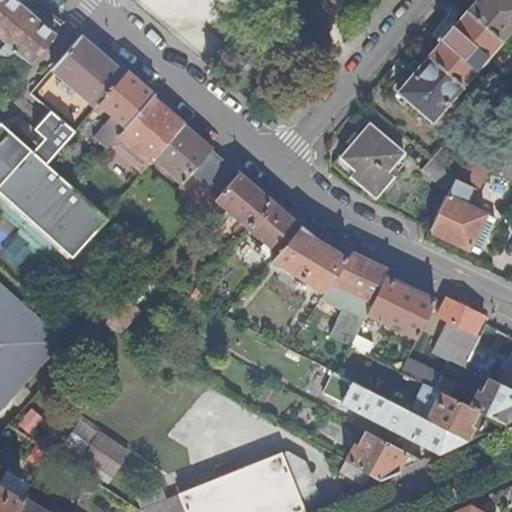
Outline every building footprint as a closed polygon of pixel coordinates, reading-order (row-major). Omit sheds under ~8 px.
[(0,66),(15,80),(54,35),(13,0),(0,0),(0,37),(7,43),(0,51),(0,66)] [(511,0),(475,0),(466,11),(495,36),(502,41),(511,29),(511,0)] [(440,41),(427,56),(462,87),(500,44),(502,41),(495,36),(466,11),(453,26),(450,24),(438,38),(440,41)] [(96,108),(124,75),(80,37),(78,38),(52,69),(96,108)] [(462,87),(427,56),(396,92),(431,123),(459,90),(462,87)] [(120,137),(152,100),(155,95),(127,71),(124,75),(96,108),(95,110),(99,114),(104,109),(113,117),(95,137),(108,150),(120,137)] [(154,160),(183,126),(152,100),(120,137),(151,163),(154,160)] [(34,151),(47,164),(75,132),(50,111),(34,130),(44,139),(34,151)] [(71,259),(107,220),(0,123),(0,194),(44,234),(71,259)] [(349,176),(374,198),(393,178),(387,172),(402,153),(369,124),(339,159),(353,171),(349,176)] [(182,185),(211,151),(183,126),(154,160),(182,185)] [(511,181),(511,154),(486,142),(474,156),(489,164),(486,169),(488,170),(511,181)] [(430,158),(454,179),(464,167),(440,147),(430,158)] [(215,200),(237,173),(211,151),(182,185),(178,189),(194,202),(205,212),(215,200)] [(444,190),(454,179),(430,158),(421,169),(444,190)] [(455,179),(430,231),(477,254),(495,220),(470,207),(488,170),(486,169),(470,161),(464,167),(454,179),(455,179)] [(247,228),(270,201),(237,173),(215,200),(244,225),(247,228)] [(188,209),(194,202),(178,189),(172,196),(188,209)] [(278,255),(301,228),(270,201),(247,228),(278,255)] [(495,220),(477,254),(488,259),(505,225),(495,220)] [(271,262),(325,294),(348,258),(309,236),(301,228),(278,255),(271,262)] [(325,294),(321,299),(341,309),(363,321),(366,315),(384,276),(387,272),(351,254),(348,258),(325,294)] [(417,339),(434,300),(384,276),(366,315),(417,339)] [(0,410),(64,340),(0,282),(0,410)] [(124,298),(102,323),(119,333),(138,309),(124,298)] [(450,360),(465,368),(486,324),(482,322),(485,318),(446,299),(443,305),(438,316),(449,321),(440,340),(456,348),(450,360)] [(336,317),(359,329),(363,321),(341,309),(336,317)] [(357,334),(351,347),(364,353),(370,341),(357,334)] [(407,359),(408,359),(423,367),(430,353),(413,345),(407,359)] [(511,353),(497,384),(511,390),(511,353)] [(402,372),(426,385),(435,389),(442,377),(442,376),(423,367),(408,359),(402,372)] [(442,377),(435,389),(451,397),(457,384),(442,377)] [(487,414),(504,423),(511,419),(511,390),(497,384),(486,379),(480,392),(477,391),(469,406),(487,414)] [(389,428),(438,453),(467,440),(411,412),(351,382),(340,403),(389,428)] [(411,412),(467,440),(487,430),(480,428),(487,414),(469,406),(451,397),(435,389),(426,385),(411,412)] [(17,424),(28,435),(46,418),(35,407),(17,424)] [(347,463),(378,481),(422,461),(366,431),(357,448),(354,446),(345,462),(347,463)] [(83,456),(113,475),(126,454),(96,434),(83,456)] [(27,459),(41,468),(51,452),(37,443),(27,459)] [(140,511),(142,511),(301,511),(303,511),(280,455),(234,472),(229,463),(216,469),(219,478),(192,489),(189,481),(176,487),(179,495),(140,511)] [(339,472),(364,487),(378,481),(347,463),(345,462),(339,472)] [(0,481),(0,483),(21,497),(28,484),(7,471),(0,481)] [(0,511),(13,511),(23,498),(21,497),(0,483),(0,511)] [(46,511),(23,498),(13,511),(46,511)]
